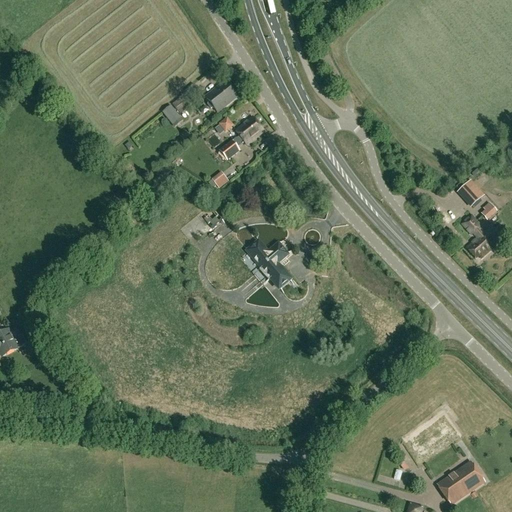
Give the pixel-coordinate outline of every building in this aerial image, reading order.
[(217,113),(237,98),(224,82),(205,98),(209,103),(208,106),(210,108),(213,108),(217,113)] [(180,114),(188,108),(180,98),(172,105),(180,114)] [(172,126),(181,119),(171,106),(162,113),(172,126)] [(246,146),(263,132),(252,118),(235,132),(246,146)] [(220,125),(226,133),(234,127),(228,119),(220,125)] [(227,161),(239,151),(231,141),(219,151),(227,161)] [(219,190),(228,182),(221,173),(212,180),(219,190)] [(471,208),(482,197),(468,182),(457,193),(471,208)] [(222,219),(210,205),(208,207),(214,215),(210,218),(208,216),(204,219),(208,224),(194,236),(197,239),(210,227),(211,228),(222,219)] [(485,220),(489,217),(484,212),(481,215),(485,220)] [(483,233),(478,229),(480,227),(470,217),(461,225),(471,236),(472,234),(477,239),(466,249),(475,259),(478,256),(481,260),(494,248),(488,242),(495,235),(489,228),(483,233)] [(267,254),(258,243),(247,252),(279,289),(289,280),(280,269),(276,269),(276,265),(287,256),(278,245),(267,254)] [(17,349),(25,345),(21,336),(13,341),(7,331),(0,334),(0,354),(1,357),(2,358),(6,356),(17,350),(17,349)] [(399,465),(403,472),(408,469),(404,462),(399,465)] [(484,483),(470,463),(437,485),(451,506),(484,483)]
